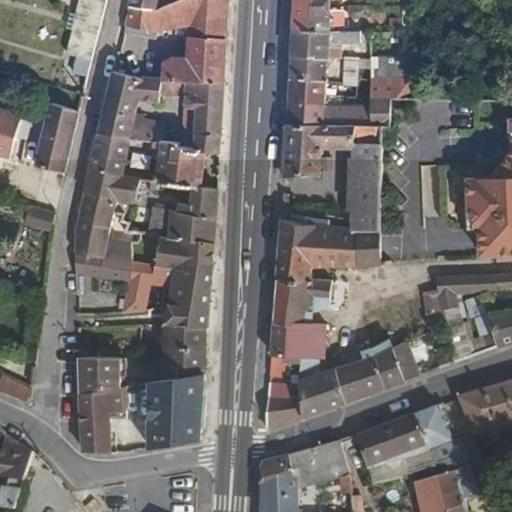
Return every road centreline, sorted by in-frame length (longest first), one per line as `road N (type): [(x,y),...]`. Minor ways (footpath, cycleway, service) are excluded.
road 1 (residential): [(45,447),(64,225),(117,0)]
road 2 (primary): [(231,450),(257,0)]
road 3 (residential): [(231,450),(511,363)]
road 4 (residential): [(45,447),(68,473),(89,478),(231,450)]
road 5 (unknown): [(129,318),(141,468)]
